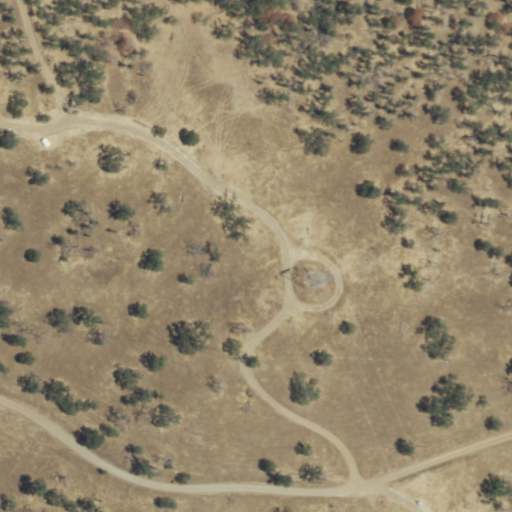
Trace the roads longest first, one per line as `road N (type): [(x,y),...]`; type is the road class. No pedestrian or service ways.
road 1 (residential): [(68,441),(126,477),(316,492),(383,483),(511,436)]
road 2 (track): [(0,509),(120,485),(126,477)]
